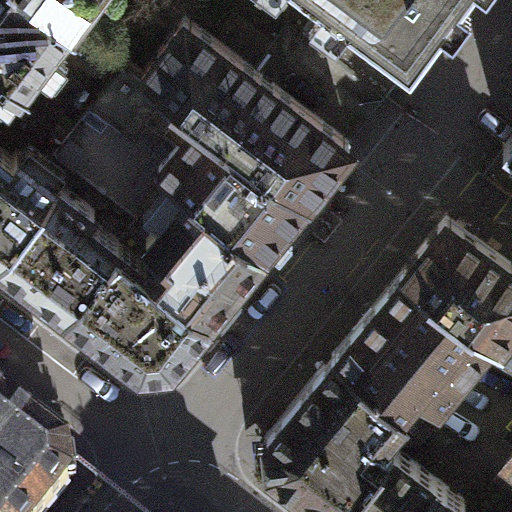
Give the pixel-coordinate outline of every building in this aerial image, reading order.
[(72,18),(47,0),(0,0),(0,69),(20,85),(72,18)] [(47,0),(72,18),(85,0),(47,0)] [(314,0),(411,71),(464,0),(314,0)] [(0,257),(32,282),(98,332),(139,365),(173,361),(210,315),(221,301),(264,248),(287,219),(351,140),(293,96),(186,13),(142,70),(199,113),(175,142),(158,161),(170,171),(143,202),(149,208),(144,215),(167,234),(148,258),(92,216),(98,208),(57,177),(17,147),(11,154),(0,145),(0,257)] [(175,142),(199,113),(142,70),(126,57),(94,98),(135,130),(145,119),(175,142)] [(307,383),(266,434),(270,464),(332,511),(469,511),(463,507),(469,499),(394,442),(385,435),(410,406),(403,400),(418,382),(439,399),(491,336),(498,341),(511,322),(511,259),(448,212),(422,244),(361,318),(307,383)] [(37,511),(59,484),(60,462),(0,415),(0,511),(37,511)]
